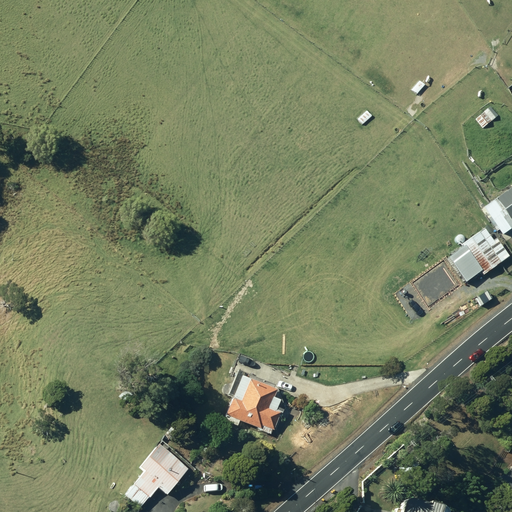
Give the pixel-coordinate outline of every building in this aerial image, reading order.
[(410,89),(416,94),(424,85),(419,80),(410,89)] [(475,119),(482,127),(498,115),(491,106),(475,119)] [(357,119),(362,124),(372,116),(367,110),(357,119)] [(511,186),(493,199),(510,222),(511,220),(511,186)] [(446,259),(463,283),(479,272),(481,275),(499,263),(476,232),(459,245),(460,247),(446,259)] [(272,391),(235,378),(221,416),(255,429),(255,430),(268,435),(269,431),(271,431),(273,431),(281,410),(274,408),(277,401),(269,398),(272,391)] [(140,474),(130,485),(146,498),(154,488),(163,496),(184,470),(153,446),(135,469),(140,474)] [(501,494),(511,507),(511,466),(498,478),(507,489),(501,494)] [(392,511),(438,511),(439,511),(437,511),(437,510),(433,509),(433,510),(422,506),(421,508),(404,502),(403,502),(402,502),(401,503),(400,503),(399,504),(398,505),(398,507),(395,506),(392,511)]
